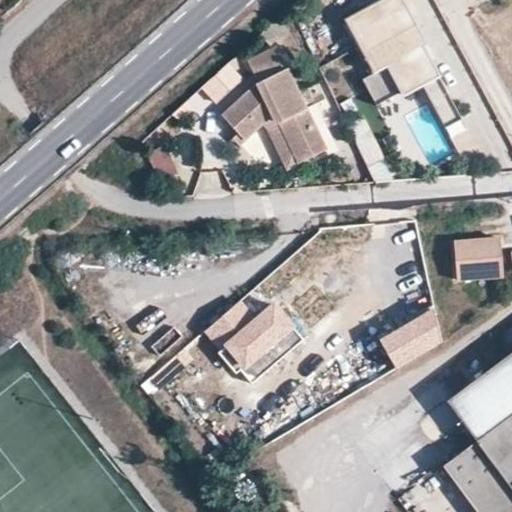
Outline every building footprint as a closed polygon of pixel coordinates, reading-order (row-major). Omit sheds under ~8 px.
[(426,35),(406,0),(378,0),(345,18),(370,65),(361,70),(375,97),(398,84),(400,89),(421,78),(443,118),(461,108),(422,37),(426,35)] [(289,28),(280,16),(260,34),(270,46),(289,28)] [(273,112),(298,162),(326,148),(279,51),(251,65),(260,82),(222,116),(244,138),(264,120),(273,112)] [(227,64),(203,86),(218,103),(242,81),(227,64)] [(288,167),(298,162),(273,112),(264,120),(288,167)] [(364,113),(347,122),(377,185),(395,177),(364,113)] [(158,179),(159,181),(177,172),(165,145),(147,152),(158,179)] [(204,173),(204,191),(222,192),(223,174),(204,173)] [(506,277),(503,238),(456,242),(459,281),(506,277)] [(237,303),(207,329),(224,349),(221,352),(238,373),(242,369),(253,383),(270,369),(258,355),(278,338),(289,352),(304,340),(274,305),(253,322),(237,303)] [(401,367),(446,340),(435,311),(385,340),(401,367)] [(511,511),(511,354),(448,401),(476,440),(443,466),(477,511),(511,511)]
